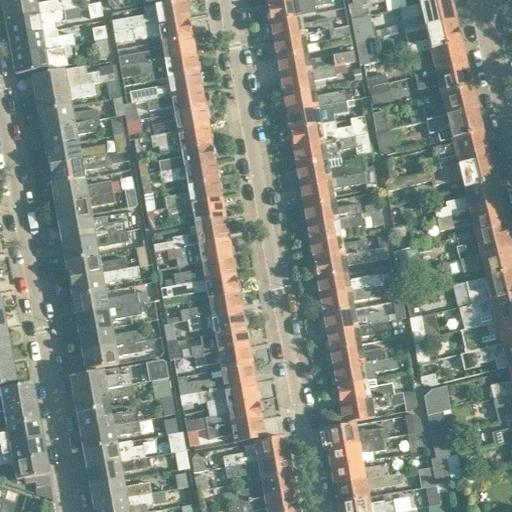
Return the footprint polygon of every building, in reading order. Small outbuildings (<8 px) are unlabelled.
[(34,0),(25,0),(2,4),(6,22),(63,12),(79,9),(77,0),(64,0),(36,5),(34,0)] [(268,14),(266,15),(267,21),(269,21),(270,22),(301,17),(314,14),(313,6),(322,5),(321,0),(291,0),(266,4),(268,14)] [(350,0),(351,5),(348,6),(351,20),(364,17),(362,5),(386,0),(418,0),(419,4),(436,0),(350,0)] [(454,21),(449,0),(436,0),(419,4),(399,9),(404,32),(454,21)] [(113,33),(188,19),(184,1),(155,7),(156,14),(111,23),(113,33)] [(100,19),(98,5),(87,7),(89,21),(100,19)] [(63,12),(6,22),(9,40),(56,31),(54,24),(65,22),(63,12)] [(270,26),(268,26),(269,33),(272,33),(273,40),(334,30),(332,17),(317,20),(317,22),(302,24),(301,17),(270,22),(270,26)] [(160,35),(162,43),(191,38),(191,36),(193,34),(192,28),(189,28),(188,19),(113,33),(115,44),(160,35)] [(454,21),(404,32),(409,55),(430,50),(459,43),(454,21)] [(366,24),(352,27),(355,43),(364,41),(397,34),(395,25),(367,31),(366,24)] [(276,58),(307,53),(306,46),(350,38),(348,27),(334,30),(273,40),(275,50),(272,51),(274,57),(276,57),(276,58)] [(90,30),(93,43),(104,41),(102,28),(90,30)] [(56,31),(9,40),(12,58),(71,48),(75,47),(73,37),(57,39),(56,31)] [(120,70),(142,66),(194,56),(193,47),(195,46),(194,40),(191,40),(191,38),(162,43),(163,51),(117,59),(120,70)] [(107,55),(104,41),(93,43),(96,62),(102,60),(107,55)] [(368,62),(364,41),(355,43),(359,64),(368,62)] [(411,64),(415,77),(465,65),(459,43),(430,50),(432,59),(411,64)] [(71,48),(12,58),(15,76),(66,67),(65,60),(72,58),(71,48)] [(277,62),(275,62),(276,69),(278,69),(279,76),(343,66),(355,64),(352,50),(332,53),(333,57),(309,61),(307,53),(276,58),(277,62)] [(152,82),(168,79),(198,74),(197,72),(200,71),(198,64),(196,64),(194,56),(142,66),(120,70),(121,80),(150,75),(152,82)] [(35,95),(93,85),(105,82),(118,80),(114,62),(110,63),(112,75),(98,77),(97,73),(85,76),(83,67),(32,77),(32,79),(26,80),(28,89),(34,88),(35,95)] [(381,62),(363,67),(366,80),(368,89),(383,85),(387,84),(385,75),(381,62)] [(441,95),(470,87),(465,65),(415,77),(418,90),(438,85),(441,95)] [(283,95),(314,89),(312,82),(336,78),(336,76),(345,74),(343,66),(279,76),(281,86),(279,87),(280,93),(283,93),(283,95)] [(362,81),(360,70),(352,71),(354,83),(362,81)] [(169,86),(135,92),(137,104),(149,102),(201,92),(199,83),(202,82),(201,76),(198,76),(198,74),(168,79),(169,86)] [(107,94),(120,92),(118,80),(105,82),(107,94)] [(35,95),(38,113),(71,108),(69,101),(95,96),(93,85),(35,95)] [(383,85),(368,89),(372,104),(387,101),(383,85)] [(470,87),(441,95),(443,105),(422,110),(425,122),(476,110),(470,87)] [(283,95),(286,112),(347,102),(344,91),(339,92),(315,96),(314,89),(283,95)] [(351,90),(344,91),(347,102),(353,101),(351,90)] [(202,100),(201,92),(149,102),(150,112),(173,107),(175,115),(204,109),(204,108),(206,106),(205,100),(202,100)] [(289,129),(289,131),(334,123),(332,116),(343,114),(348,113),(347,102),(286,112),(288,122),(286,123),(287,129),(289,129)] [(126,125),(137,122),(134,105),(126,106),(123,107),(124,117),(126,125)] [(72,115),(71,108),(38,113),(42,131),(99,121),(110,119),(113,119),(111,108),(72,115)] [(204,112),(204,109),(175,115),(176,123),(150,127),(152,138),(208,129),(206,119),(208,118),(207,112),(204,112)] [(481,133),(476,110),(425,122),(429,134),(435,133),(438,144),(452,141),(481,133)] [(376,134),(387,131),(384,113),(372,115),(376,134)] [(110,119),(113,138),(123,136),(120,118),(113,119),(110,119)] [(291,141),(293,149),(368,136),(365,118),(349,120),(350,127),(335,130),(334,123),(289,131),(290,133),(288,134),(289,141),(291,141)] [(42,131),(45,150),(77,144),(76,136),(100,132),(99,121),(42,131)] [(138,122),(137,122),(126,125),(128,137),(131,137),(140,135),(138,122)] [(209,136),(208,129),(152,138),(154,148),(180,143),(181,151),(211,146),(210,144),(213,143),(211,136),(209,136)] [(387,157),(395,155),(389,130),(387,131),(376,134),(379,152),(387,157)] [(453,144),(432,149),(437,171),(488,159),(486,151),(486,150),(481,133),(452,141),(453,144)] [(116,156),(126,154),(123,136),(113,138),(116,156)] [(371,155),(368,136),(293,149),(294,158),(292,159),(293,165),(296,165),(296,168),(339,160),(338,152),(354,149),(356,157),(371,155)] [(78,152),(77,144),(45,150),(48,168),(105,158),(103,147),(78,152)] [(211,148),(211,146),(181,151),(183,159),(157,163),(159,174),(214,164),(212,155),(215,154),(214,148),(211,148)] [(48,168),(52,186),(84,180),(82,173),(113,168),(113,165),(127,163),(126,154),(116,156),(105,158),(48,168)] [(139,178),(147,176),(144,159),(136,160),(139,178)] [(381,164),(385,184),(394,182),(390,159),(385,161),(381,164)] [(461,179),(464,189),(493,181),(488,159),(437,171),(394,182),(385,184),(386,193),(431,183),(432,187),(441,184),(461,179)] [(298,177),(299,186),(363,175),(361,162),(340,166),(339,160),(296,168),(296,169),(294,170),(295,177),(298,177)] [(215,172),(214,164),(159,174),(161,184),(187,179),(188,187),(217,182),(217,179),(219,178),(218,172),(215,172)] [(375,173),(363,175),(365,184),(366,192),(373,191),(377,185),(375,173)] [(363,175),(299,186),(303,206),(334,200),(332,190),(365,184),(363,175)] [(147,176),(139,178),(142,195),(150,194),(147,176)] [(84,180),(52,186),(55,204),(112,193),(110,183),(85,187),(84,180)] [(436,219),(449,216),(499,204),(493,181),(464,189),(466,199),(446,204),(447,209),(434,212),(436,219)] [(218,184),(217,182),(188,187),(190,195),(164,199),(165,209),(220,200),(219,191),(221,190),(220,184),(218,184)] [(135,205),(132,190),(122,191),(126,210),(133,209),(135,205)] [(58,222),(58,224),(90,218),(90,216),(89,209),(114,204),(112,193),(55,204),(58,222)] [(153,212),(150,194),(142,195),(145,213),(153,212)] [(224,218),(220,200),(165,209),(167,221),(193,216),(194,223),(195,225),(224,220),(224,218)] [(307,226),(351,218),(361,216),(359,205),(335,209),(334,200),(303,206),(307,226)] [(472,224),(475,233),(504,226),(504,224),(501,215),(499,204),(449,216),(436,219),(439,232),(452,229),(472,224)] [(380,213),(370,215),(370,219),(372,229),(384,227),(382,212),(380,213)] [(310,243),(341,238),(339,231),(363,227),(361,216),(351,218),(307,226),(308,234),(306,235),(307,241),(309,242),(310,243)] [(91,220),(90,218),(58,224),(59,226),(62,245),(124,234),(122,222),(106,225),(104,217),(91,220)] [(171,243),(151,247),(152,253),(167,251),(173,250),(228,240),(224,222),(224,220),(195,225),(195,227),(188,228),(189,236),(171,239),(171,243)] [(456,247),(459,261),(510,249),(504,226),(475,233),(477,242),(456,247)] [(62,245),(66,262),(97,257),(96,249),(128,244),(126,233),(124,234),(62,245)] [(312,253),(313,261),(368,252),(366,241),(342,246),(341,238),(310,243),(310,246),(308,247),(309,253),(312,253)] [(386,238),(377,239),(379,250),(388,248),(386,238)] [(176,269),(202,264),(231,259),(231,256),(233,255),(232,248),(229,248),(228,240),(173,250),(175,261),(176,269)] [(139,268),(147,267),(143,248),(135,250),(139,268)] [(316,279),(347,274),(346,266),(390,258),(388,248),(379,250),(368,252),(313,261),(315,270),(312,271),(314,277),(316,277),(316,279)] [(415,248),(397,252),(393,253),(397,276),(415,271),(419,270),(415,248)] [(511,257),(510,249),(459,261),(462,273),(483,268),(485,278),(511,271),(511,258),(511,257)] [(99,264),(97,257),(66,262),(69,281),(126,271),(124,260),(99,264)] [(231,260),(231,259),(202,264),(203,271),(180,275),(172,277),(173,287),(234,276),(233,268),(235,267),(234,260),(231,260)] [(147,267),(139,268),(126,271),(69,281),(72,298),(104,292),(103,285),(133,279),(139,278),(139,275),(152,272),(151,266),(147,267)] [(415,271),(397,276),(401,294),(409,293),(406,280),(417,278),(415,271)] [(511,271),(485,278),(465,283),(470,306),(511,295),(511,271)] [(317,282),(315,283),(316,289),(318,289),(320,297),(374,287),(384,286),(383,281),(382,275),(349,281),(347,274),(316,279),(317,282)] [(207,291),(208,299),(238,294),(237,292),(239,291),(238,284),(236,284),(234,276),(173,287),(159,289),(162,307),(176,304),(175,297),(207,291)] [(323,315),(354,310),(352,302),(376,298),(374,287),(320,297),(321,306),(319,307),(320,313),(323,313),(323,315)] [(105,299),(104,292),(72,298),(75,317),(123,308),(143,305),(147,304),(145,292),(136,294),(105,299)] [(179,317),(165,320),(165,325),(172,324),(180,323),(186,321),(241,312),(239,304),(242,303),(241,296),(238,296),(238,294),(208,299),(209,306),(178,312),(179,317)] [(416,295),(405,297),(409,316),(419,313),(416,295)] [(511,295),(470,306),(458,309),(463,332),(511,319),(511,295)] [(394,322),(400,321),(405,320),(402,301),(391,303),(394,322)] [(75,317),(79,336),(111,330),(110,322),(140,316),(145,315),(143,305),(123,308),(75,317)] [(323,318),(321,319),(322,325),(325,325),(326,333),(387,323),(389,322),(388,317),(384,318),(383,312),(369,314),(368,307),(354,310),(323,315),(323,318)] [(242,320),(241,312),(186,321),(188,332),(213,327),(215,335),(244,330),(244,328),(246,327),(245,320),(242,320)] [(425,341),(420,318),(410,321),(414,344),(425,341)] [(467,353),(511,342),(511,319),(463,332),(462,332),(467,353)] [(390,322),(394,340),(403,339),(400,321),(394,322),(390,322)] [(329,350),(329,352),(360,346),(359,338),(383,334),(388,333),(387,323),(326,333),(328,342),(325,343),(327,349),(329,350)] [(164,344),(175,342),(172,324),(165,325),(161,326),(164,344)] [(113,340),(111,330),(79,336),(82,354),(145,343),(144,334),(113,340)] [(191,358),(195,357),(247,348),(246,340),(248,339),(247,332),(245,332),(244,330),(215,335),(199,338),(201,348),(189,350),(191,358)] [(407,357),(403,339),(394,340),(397,358),(407,357)] [(160,341),(145,343),(82,354),(85,371),(117,365),(116,358),(147,352),(150,351),(151,359),(160,358),(162,354),(160,341)] [(425,341),(414,344),(418,365),(429,363),(425,341)] [(164,344),(168,362),(172,361),(179,360),(175,342),(164,344)] [(508,370),(511,369),(511,342),(467,353),(459,355),(463,372),(479,368),(479,366),(494,362),(496,371),(507,368),(508,370)] [(331,361),(333,369),(387,360),(385,349),(362,353),(360,346),(329,352),(330,354),(327,355),(329,361),(331,361)] [(8,348),(0,349),(0,368),(11,367),(8,348)] [(249,356),(247,348),(195,357),(191,358),(179,360),(172,361),(174,372),(197,367),(220,363),(221,371),(251,366),(250,364),(253,363),(251,356),(249,356)] [(334,378),(332,379),(333,385),(336,385),(336,387),(375,380),(374,373),(389,370),(397,369),(395,359),(387,360),(333,369),(334,378)] [(160,361),(147,364),(150,382),(167,379),(164,364),(160,361)] [(186,377),(175,379),(179,398),(194,395),(202,393),(254,384),(252,376),(255,374),(254,368),(251,368),(251,366),(221,371),(222,379),(199,383),(199,382),(187,384),(186,377)] [(0,386),(14,384),(11,367),(0,368),(0,386)] [(490,387),(493,400),(511,395),(511,369),(508,370),(508,372),(511,382),(490,387)] [(103,372),(70,378),(74,396),(131,386),(129,374),(104,379),(103,372)] [(437,385),(435,374),(425,376),(427,386),(431,387),(437,385)] [(170,397),(167,379),(150,382),(153,400),(170,397)] [(336,390),(334,391),(335,397),(338,397),(339,405),(393,395),(391,384),(376,387),(375,380),(336,387),(336,390)] [(202,393),(194,395),(196,405),(206,404),(207,411),(257,402),(257,400),(259,399),(258,392),(256,392),(254,384),(202,393)] [(0,410),(34,404),(31,385),(0,390),(0,410)] [(74,396),(77,414),(109,408),(108,401),(133,397),(131,386),(74,396)] [(430,391),(423,397),(427,416),(442,413),(437,389),(430,391)] [(393,395),(339,405),(343,424),(373,419),(372,410),(403,404),(404,413),(412,412),(416,408),(413,391),(393,395)] [(511,419),(511,395),(493,400),(499,422),(511,419)] [(161,417),(173,415),(171,402),(159,404),(161,417)] [(208,418),(183,422),(185,433),(195,431),(208,429),(260,419),(259,412),(261,411),(260,404),(258,404),(257,402),(207,411),(208,418)] [(38,422),(34,404),(0,410),(0,421),(6,420),(7,427),(38,422)] [(109,408),(77,414),(80,431),(137,422),(135,411),(111,415),(109,408)] [(427,416),(430,434),(445,431),(442,413),(427,416)] [(411,435),(421,434),(418,420),(411,416),(403,417),(406,436),(411,435)] [(234,444),(264,439),(260,419),(208,429),(210,439),(233,435),(234,444)] [(164,435),(167,435),(176,433),(174,421),(162,423),(164,435)] [(0,447),(41,440),(38,422),(7,427),(8,434),(0,435),(0,447)] [(80,431),(83,450),(116,444),(114,438),(139,434),(137,422),(80,431)] [(327,449),(351,445),(381,440),(388,439),(386,428),(379,429),(356,433),(354,425),(324,431),(327,449)] [(511,428),(491,434),(494,447),(509,443),(511,442),(511,428)] [(185,433),(188,449),(198,447),(195,431),(185,433)] [(170,454),(174,453),(184,452),(180,433),(176,433),(167,435),(170,454)] [(421,434),(411,435),(415,453),(424,452),(421,434)] [(444,435),(431,439),(436,460),(445,458),(450,457),(444,435)] [(224,468),(242,465),(288,457),(284,438),(254,444),(255,451),(232,455),(222,457),(224,468)] [(41,440),(0,447),(0,465),(14,463),(44,457),(41,440)] [(330,467),(361,462),(359,456),(383,452),(381,440),(351,445),(327,449),(330,467)] [(116,444),(83,450),(87,469),(109,465),(145,459),(143,447),(130,450),(129,442),(116,444)] [(183,470),(187,469),(184,452),(174,453),(177,471),(183,470)] [(190,460),(193,474),(204,472),(201,454),(194,455),(190,460)] [(44,457),(14,463),(17,481),(22,480),(23,486),(34,484),(36,495),(52,500),(49,485),(44,457)] [(288,457),(242,465),(224,468),(226,479),(236,477),(259,473),(261,481),(291,475),(288,457)] [(435,461),(431,461),(436,485),(450,482),(445,458),(436,460),(435,461)] [(145,459),(109,465),(87,469),(90,487),(122,481),(121,474),(147,469),(145,459)] [(362,470),(361,462),(330,467),(333,486),(388,477),(386,466),(362,470)] [(294,493),(291,475),(261,481),(262,487),(238,492),(231,493),(221,495),(223,506),(233,504),(294,493)] [(186,488),(184,476),(174,477),(176,490),(186,488)] [(395,476),(388,477),(333,486),(337,503),(367,498),(366,492),(390,487),(397,486),(395,476)] [(193,479),(196,492),(207,490),(205,477),(193,479)] [(123,487),(122,481),(90,487),(93,505),(150,494),(148,483),(123,487)] [(436,487),(431,488),(425,489),(428,508),(440,506),(436,487)] [(93,505),(94,511),(145,511),(144,507),(165,503),(163,492),(150,494),(93,505)] [(234,511),(248,511),(266,509),(266,511),(288,511),(297,510),(294,493),(233,504),(234,511)] [(338,511),(394,511),(392,502),(369,506),(367,498),(337,503),(338,511)] [(54,511),(53,505),(52,505),(44,502),(43,502),(40,511),(54,511)]
